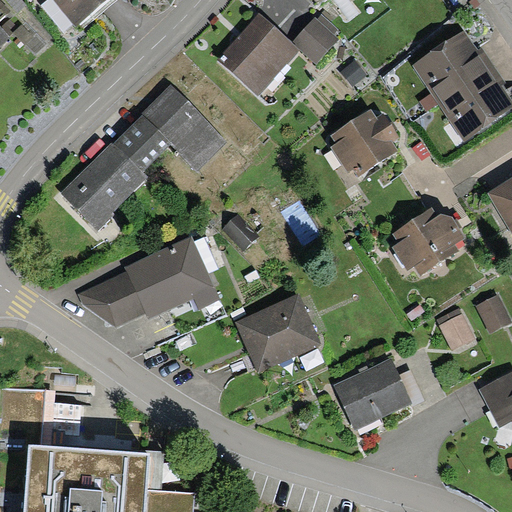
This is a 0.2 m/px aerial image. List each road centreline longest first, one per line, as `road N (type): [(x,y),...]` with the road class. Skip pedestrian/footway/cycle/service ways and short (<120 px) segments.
road 1 (residential): [(456,511),(196,421),(0,290)]
road 2 (residential): [(200,0),(0,202)]
